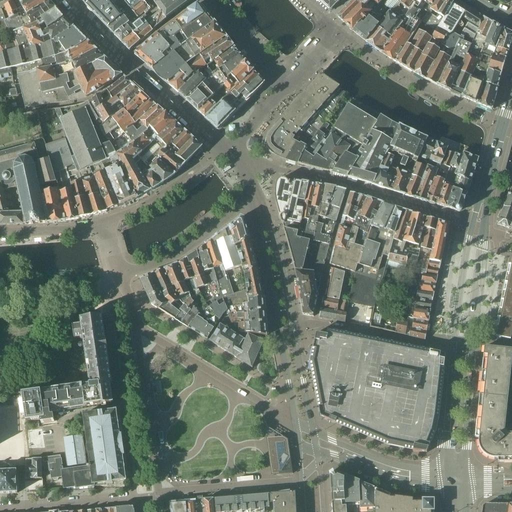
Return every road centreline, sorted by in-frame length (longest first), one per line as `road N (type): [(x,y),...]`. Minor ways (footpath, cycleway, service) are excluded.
road 1 (residential): [(238,156),(66,0)]
road 2 (residential): [(335,30),(403,77),(502,124)]
road 3 (residential): [(295,423),(134,325)]
road 4 (residential): [(134,325),(159,495)]
road 5 (residential): [(293,327),(454,348)]
road 6 (residential): [(119,274),(192,244),(254,197)]
road 7 (residential): [(119,274),(104,224),(0,232)]
road 8 (residential): [(159,495),(300,480)]
road 9 (residential): [(0,508),(137,498)]
road 10 (tertiary): [(463,478),(470,347)]
road 11 (tertiary): [(454,348),(450,477)]
road 12 (tertiary): [(472,223),(454,348)]
